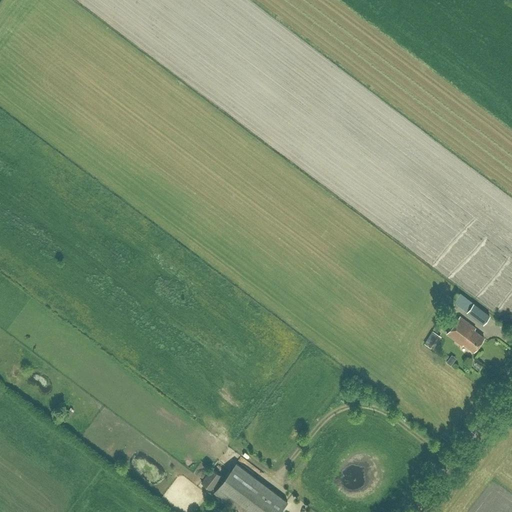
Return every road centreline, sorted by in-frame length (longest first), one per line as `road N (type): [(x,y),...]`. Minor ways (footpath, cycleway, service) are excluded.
road 1 (track): [(450,461),(392,416),(355,405),(325,418),(275,481)]
road 2 (tertiary): [(412,511),(511,379)]
